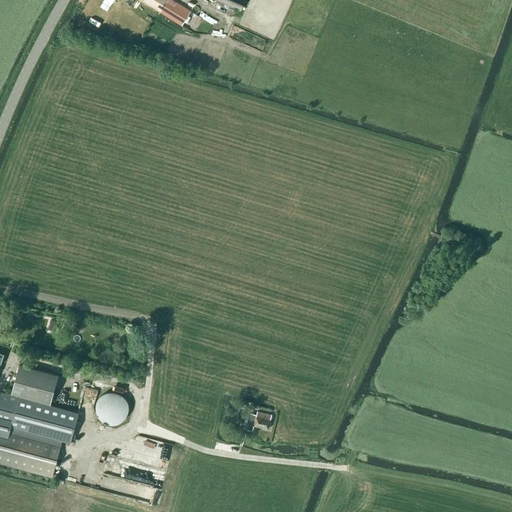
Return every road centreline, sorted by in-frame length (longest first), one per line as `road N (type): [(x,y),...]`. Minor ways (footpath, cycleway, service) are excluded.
road 1 (unclassified): [(0,290),(146,319),(144,424),(207,450),(343,468)]
road 2 (tertiary): [(0,135),(65,0)]
